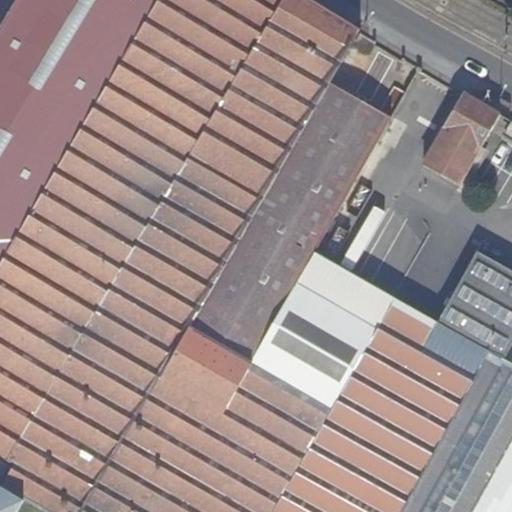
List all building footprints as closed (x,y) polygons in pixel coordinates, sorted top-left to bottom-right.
[(284,0),(158,0),(0,258),(0,457),(6,461),(284,0)] [(0,258),(158,0),(17,0),(0,29),(0,258)] [(309,0),(284,0),(6,461),(13,465),(1,486),(25,500),(45,511),(86,511),(329,87),(359,32),(337,18),(337,17),(323,8),(309,0)] [(511,511),(511,272),(476,252),(437,323),(313,252),(387,120),(329,87),(86,511),(511,511)] [(498,116),(464,96),(423,166),(458,187),(498,116)] [(511,124),(509,123),(503,133),(511,138),(511,124)] [(0,511),(17,511),(25,500),(1,486),(0,485),(0,511)]
